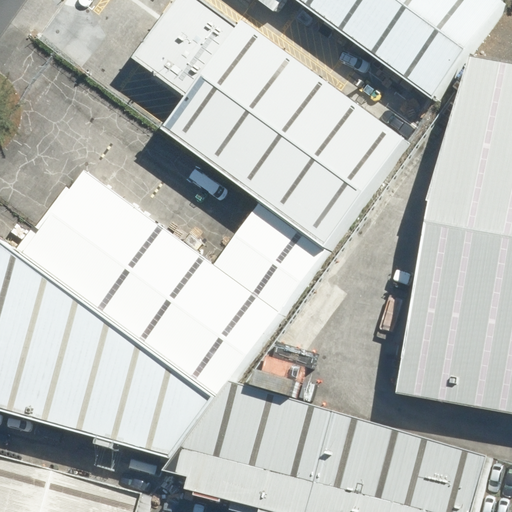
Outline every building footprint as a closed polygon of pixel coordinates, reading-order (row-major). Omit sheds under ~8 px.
[(168,134),(266,205),(331,252),(408,147),(206,0),(185,0),(139,62),(192,101),(168,134)] [(509,6),(501,0),(296,0),(438,103),(509,6)] [(468,128),(446,219),(414,392),(511,409),(511,59),(485,55),(468,128)] [(70,186),(22,252),(223,399),(234,384),(331,252),(266,205),(220,267),(91,173),(77,192),(70,186)] [(0,259),(0,412),(177,462),(223,399),(22,252),(6,239),(0,259)] [(177,462),(169,473),(194,480),(192,490),(275,511),(479,511),(495,454),(234,384),(223,399),(177,462)] [(0,511),(147,511),(152,495),(0,455),(0,511)]
